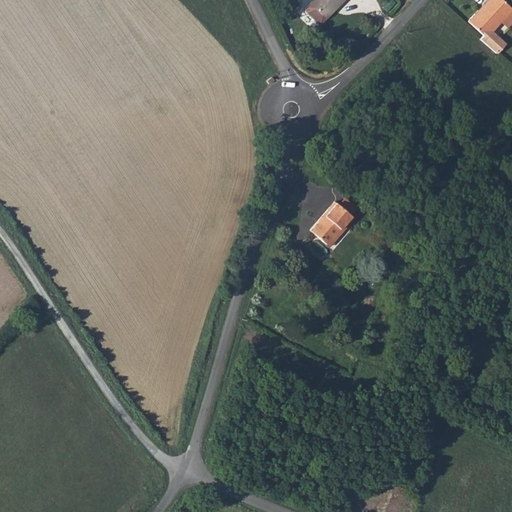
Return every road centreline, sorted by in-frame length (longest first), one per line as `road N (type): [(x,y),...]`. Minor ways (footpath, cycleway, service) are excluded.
road 1 (unclassified): [(292,110),(289,141),(184,470)]
road 2 (track): [(0,233),(156,453)]
road 3 (unclassified): [(292,110),(320,99),(417,0)]
